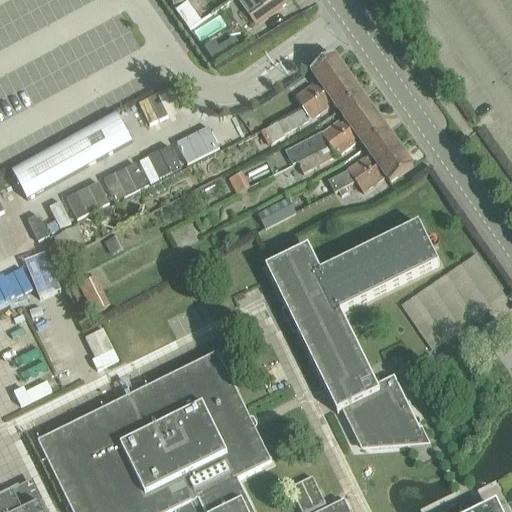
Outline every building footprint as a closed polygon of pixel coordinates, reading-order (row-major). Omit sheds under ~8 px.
[(295,0),(294,0),(239,0),(258,26),(295,0)] [(188,4),(176,13),(181,20),(190,32),(201,23),(188,4)] [(297,100),(304,111),(350,79),(337,60),(314,77),(321,88),(316,91),(314,88),(297,100)] [(332,103),(340,114),(363,97),(350,79),(304,111),(260,134),(269,149),(286,139),(285,137),(312,122),(330,110),(327,107),(332,103)] [(298,165),(330,148),(376,116),(363,97),(340,114),(347,124),(342,128),(340,125),(323,137),(321,134),(284,153),(292,169),(293,168),(298,165)] [(117,116),(12,174),(27,202),(132,144),(117,116)] [(358,140),(366,151),(389,134),(376,116),(330,148),(298,165),(303,176),(337,158),(338,159),(356,147),(354,143),(358,140)] [(209,131),(177,147),(187,167),(219,152),(209,131)] [(336,195),(347,190),(356,185),(402,152),(389,134),(366,151),(373,161),(368,165),(366,161),(349,174),(330,185),(336,195)] [(160,182),(182,172),(170,150),(149,160),(160,182)] [(402,152),(356,185),(364,196),(387,180),(390,186),(414,169),(402,152)] [(159,182),(149,161),(140,165),(151,187),(159,182)] [(136,167),(104,182),(116,205),(147,190),(136,167)] [(228,181),(236,197),(250,190),(242,174),(228,181)] [(99,186),(67,202),(78,223),(109,207),(99,186)] [(258,216),(265,230),(294,214),(294,213),(287,201),(258,216)] [(61,205),(50,211),(61,232),(71,227),(61,205)] [(39,219),(29,224),(39,245),(50,240),(39,219)] [(341,414),(361,455),(430,449),(420,431),(418,432),(392,381),(376,389),(340,317),(440,267),(420,226),(322,275),(309,247),(263,270),(336,416),(341,414)] [(55,243),(63,260),(87,248),(78,230),(55,243)] [(103,244),(110,257),(124,250),(118,237),(103,244)] [(21,266),(39,300),(60,289),(41,255),(21,266)] [(77,286),(92,315),(108,307),(93,278),(77,286)] [(86,341),(87,345),(96,363),(93,364),(98,374),(119,363),(105,336),(103,332),(86,341)] [(347,511),(344,505),(329,511),(251,511),(239,487),(272,470),(216,356),(38,447),(71,511),(347,511)] [(313,479),(290,490),(301,511),(315,511),(326,507),(313,479)] [(0,511),(21,511),(16,501),(0,509),(0,511)]
